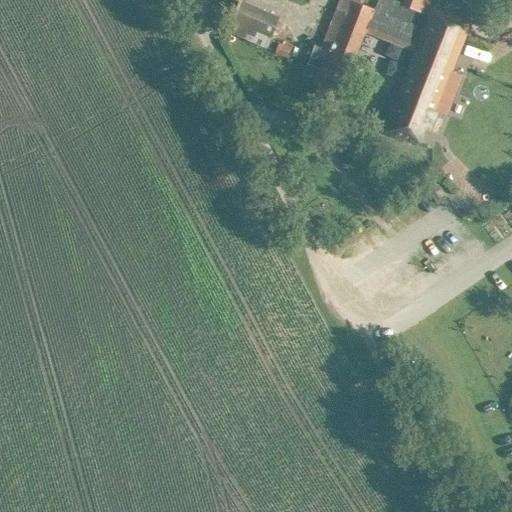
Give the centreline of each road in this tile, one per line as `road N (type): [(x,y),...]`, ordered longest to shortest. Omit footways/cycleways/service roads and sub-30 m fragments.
road 1 (unclassified): [(371,336),(185,0)]
road 2 (track): [(486,511),(451,482),(371,336)]
